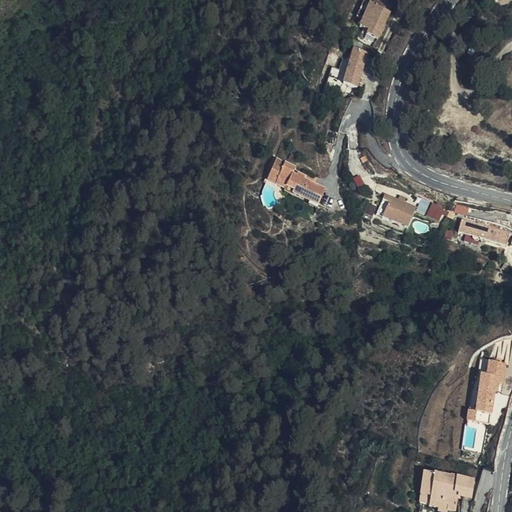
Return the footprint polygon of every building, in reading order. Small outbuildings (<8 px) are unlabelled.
[(361,19),(368,3),(362,1),(355,17),(361,19)] [(391,13),(368,3),(361,19),(357,27),(366,31),(365,34),(379,40),(391,13)] [(359,88),(370,54),(354,50),(344,83),(359,88)] [(276,162),(271,173),(280,177),(278,181),(287,185),(286,190),(285,193),(293,196),(295,194),(313,201),(320,205),(327,188),(305,179),(306,177),(298,174),(296,178),(292,177),(295,169),(276,162)] [(280,177),(271,173),(267,182),(286,190),(287,185),(278,181),(280,177)] [(388,206),(382,219),(408,230),(418,209),(406,203),(397,200),(385,194),(382,203),(388,206)] [(397,200),(406,203),(408,198),(400,195),(397,200)] [(440,205),(429,201),(426,207),(437,212),(440,205)] [(376,216),(382,219),(388,206),(382,203),(376,216)] [(457,206),(456,212),(467,215),(469,208),(457,206)] [(510,234),(461,223),(458,235),(507,246),(510,234)] [(480,360),(479,374),(486,375),(488,361),(480,360)] [(476,432),(484,403),(479,401),(477,408),(472,407),(466,429),(476,432)] [(428,507),(438,508),(438,503),(449,505),(449,509),(458,510),(460,497),(461,493),(474,494),(475,479),(454,475),(453,478),(421,474),(417,504),(429,505),(428,507)] [(438,503),(438,508),(437,511),(448,511),(449,509),(449,505),(438,503)]
